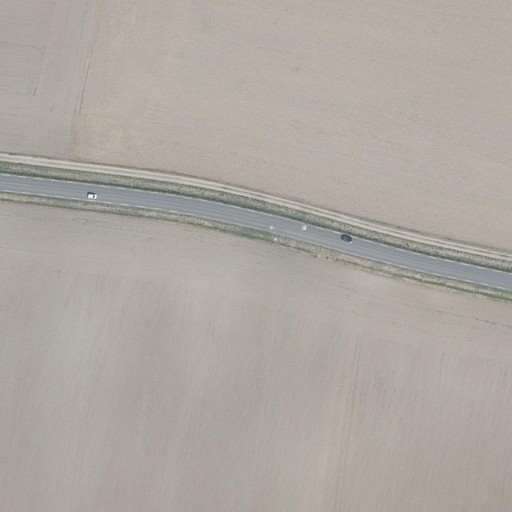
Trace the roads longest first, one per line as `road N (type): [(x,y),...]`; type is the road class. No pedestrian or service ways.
road 1 (unclassified): [(511,286),(202,207),(0,183)]
road 2 (track): [(511,261),(223,189),(0,158)]
